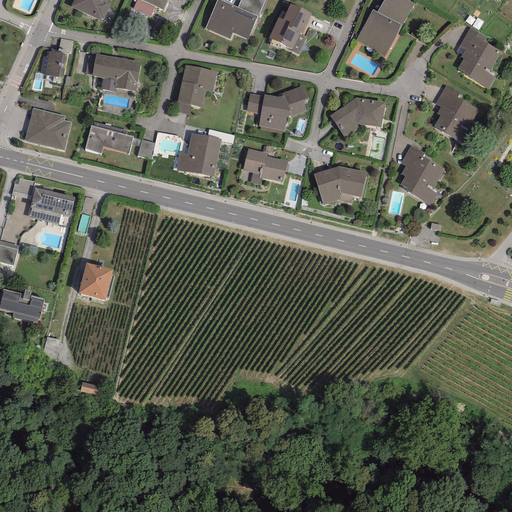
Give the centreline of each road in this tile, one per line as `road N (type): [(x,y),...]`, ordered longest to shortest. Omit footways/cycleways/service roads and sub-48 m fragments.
road 1 (secondary): [(0,157),(511,288)]
road 2 (residential): [(422,64),(396,92),(42,29)]
